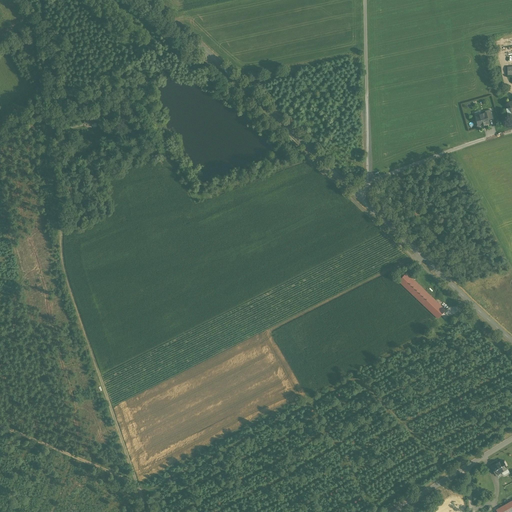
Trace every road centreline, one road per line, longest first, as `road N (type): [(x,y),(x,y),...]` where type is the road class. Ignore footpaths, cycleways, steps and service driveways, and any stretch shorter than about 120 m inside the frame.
road 1 (track): [(138,486),(65,270),(43,0)]
road 2 (tertiary): [(356,194),(146,0)]
road 3 (tertiary): [(511,341),(356,194)]
road 4 (unclassified): [(356,194),(367,183),(365,0)]
road 5 (track): [(0,426),(131,481),(147,511)]
